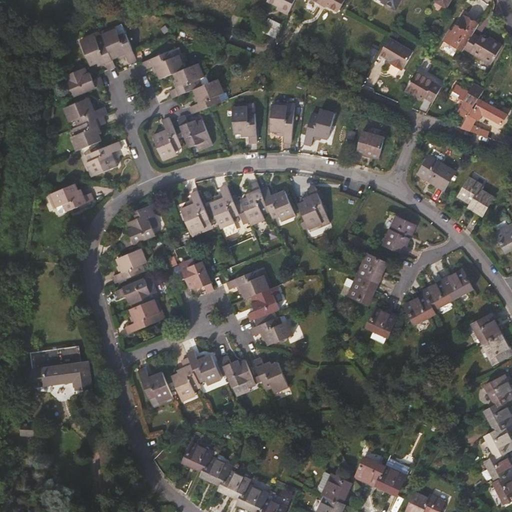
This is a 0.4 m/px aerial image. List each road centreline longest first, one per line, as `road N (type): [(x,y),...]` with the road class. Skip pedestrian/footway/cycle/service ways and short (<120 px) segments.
road 1 (residential): [(459,238),(393,190),(302,163),(222,165),(147,186)]
road 2 (residential): [(256,52),(511,156)]
road 3 (residential): [(147,186),(119,200),(89,244),(87,271),(111,362)]
road 4 (residential): [(111,362),(148,476),(187,511)]
road 5 (residential): [(111,362),(224,318)]
